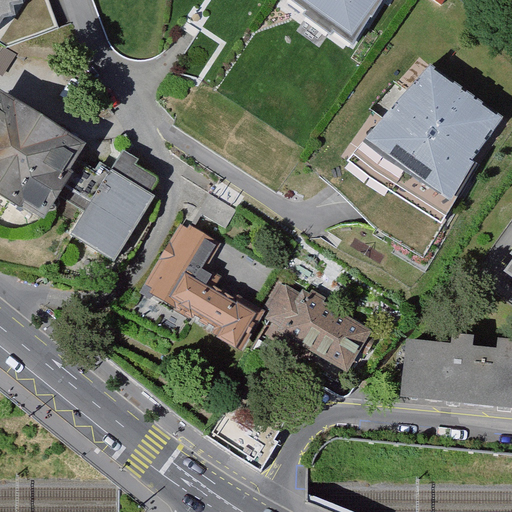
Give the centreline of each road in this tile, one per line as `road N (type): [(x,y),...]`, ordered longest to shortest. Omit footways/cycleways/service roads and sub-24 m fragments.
road 1 (residential): [(0,300),(109,293),(161,233),(171,203),(168,166),(86,29),(77,0)]
road 2 (residential): [(268,511),(303,436),(320,421),(381,414),(511,425)]
road 3 (primary): [(0,331),(214,501)]
